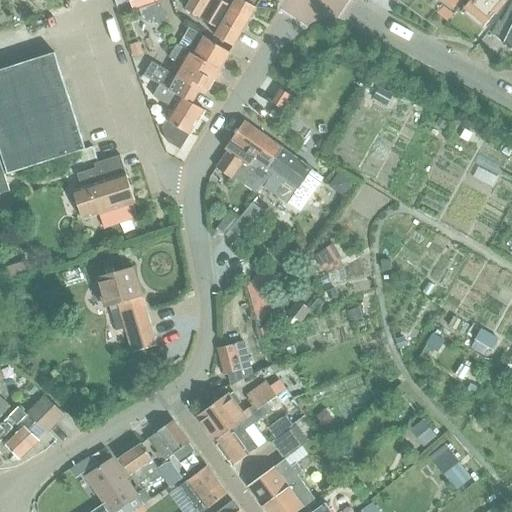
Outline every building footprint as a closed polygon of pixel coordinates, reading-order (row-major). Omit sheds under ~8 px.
[(224,0),(223,3),(220,1),(218,0),(192,0),(186,11),(217,29),(214,36),(233,47),(255,8),(240,0),(224,0)] [(240,0),(255,8),(259,0),(240,0)] [(469,0),(461,11),(482,28),(504,0),(469,0)] [(499,20),(492,34),(506,41),(504,45),(511,49),(511,2),(502,22),(499,20)] [(188,29),(179,45),(194,54),(219,70),(229,53),(188,29)] [(153,52),(150,39),(135,42),(137,55),(153,52)] [(172,74),(164,88),(193,104),(200,91),(206,95),(219,70),(194,54),(179,45),(178,45),(176,44),(168,58),(177,63),(178,62),(183,64),(176,76),(172,74)] [(4,175),(85,149),(54,53),(0,69),(0,193),(9,191),(4,175)] [(190,135),(205,111),(199,107),(193,104),(159,85),(153,96),(174,109),(166,121),(162,128),(167,141),(180,150),(190,135)] [(281,90),(273,102),(281,108),(289,95),(281,90)] [(263,178),(266,180),(273,170),(268,167),(282,147),(245,121),(225,149),(228,152),(216,168),(229,177),(240,161),(249,167),(238,182),(253,192),(263,178)] [(273,170),(266,180),(261,187),(276,196),(287,204),(288,202),(295,207),(300,206),(306,198),(304,194),(298,189),(298,188),(299,189),(313,169),(282,147),(268,167),(273,170)] [(83,219),(100,214),(103,222),(124,216),(121,207),(135,202),(120,156),(94,164),(95,168),(77,174),(81,188),(73,190),(83,219)] [(464,200),(479,212),(486,204),(470,192),(464,200)] [(251,202),(226,234),(238,243),(263,211),(251,202)] [(218,227),(226,234),(239,217),(231,210),(218,227)] [(336,240),(316,254),(326,268),(346,253),(336,240)] [(120,310),(130,344),(132,351),(156,344),(142,297),(142,296),(133,267),(97,277),(105,307),(109,306),(111,312),(120,310)] [(270,274),(253,274),(253,294),(269,294),(270,274)] [(335,288),(325,291),(328,299),(338,296),(335,288)] [(315,299),(293,310),(300,324),(322,312),(315,299)] [(476,347),(494,354),(503,335),(485,327),(476,347)] [(439,355),(450,338),(439,330),(428,347),(439,355)] [(245,342),(235,344),(218,348),(224,374),(251,368),(245,342)] [(0,417),(11,406),(4,399),(9,395),(0,369),(0,417)] [(196,417),(214,441),(252,414),(266,404),(287,389),(279,378),(249,399),(254,405),(243,413),(229,393),(196,417)] [(45,396),(36,404),(56,423),(64,414),(45,396)] [(56,423),(36,404),(28,413),(47,432),(56,423)] [(252,414),(214,441),(233,466),(264,443),(252,425),(271,411),(266,404),(252,414)] [(20,459),(39,440),(21,422),(27,415),(19,406),(0,425),(0,450),(9,460),(15,454),(20,459)] [(268,428),(275,438),(292,426),(285,416),(268,428)] [(423,420),(410,430),(424,447),(436,437),(423,420)] [(148,440),(163,461),(187,444),(172,422),(148,440)] [(272,443),(284,460),(302,447),(289,430),(272,443)] [(133,450),(118,459),(135,487),(148,479),(150,484),(163,476),(159,471),(158,468),(142,444),(133,450)] [(441,448),(430,458),(432,461),(443,474),(459,461),(448,448),(444,451),(441,448)] [(100,511),(133,511),(143,506),(112,460),(86,478),(101,500),(105,507),(99,510),(100,511)] [(289,468),(284,460),(248,487),(266,511),(297,511),(315,499),(298,475),(302,471),(296,463),(289,468)] [(466,461),(450,472),(461,489),(478,478),(466,461)] [(167,462),(158,468),(159,471),(163,476),(169,486),(179,480),(169,464),(167,462)] [(180,486),(196,508),(199,511),(201,511),(226,494),(205,468),(180,486)] [(217,511),(238,511),(239,511),(231,502),(217,511)]
